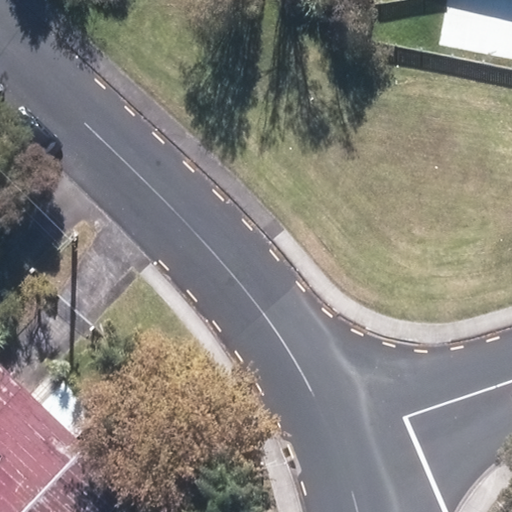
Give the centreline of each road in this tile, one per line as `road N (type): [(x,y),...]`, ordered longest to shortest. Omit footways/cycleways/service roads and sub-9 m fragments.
road 1 (residential): [(0,37),(216,241),(317,383),(339,438)]
road 2 (residential): [(511,380),(339,438)]
